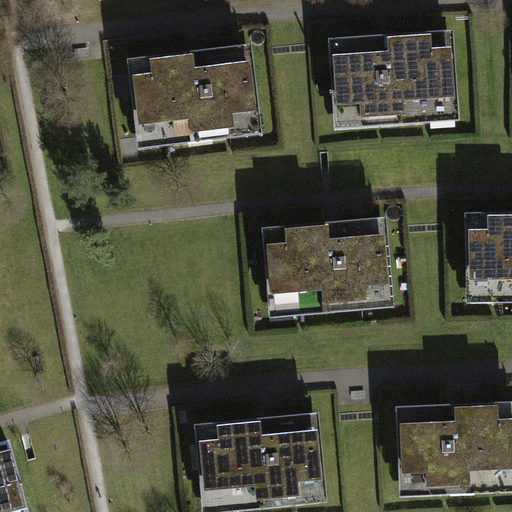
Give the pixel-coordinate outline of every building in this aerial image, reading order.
[(449,42),(325,51),(331,143),(456,134),(449,42)] [(268,142),(258,56),(131,71),(141,157),(268,142)] [(511,222),(462,224),(465,314),(511,312),(511,222)] [(385,225),(259,236),(267,330),(393,320),(385,225)] [(511,411),(397,416),(401,498),(511,493),(511,411)] [(318,413),(197,424),(204,511),(215,511),(326,502),(318,413)] [(0,459),(0,511),(28,511),(14,456),(0,459)]
